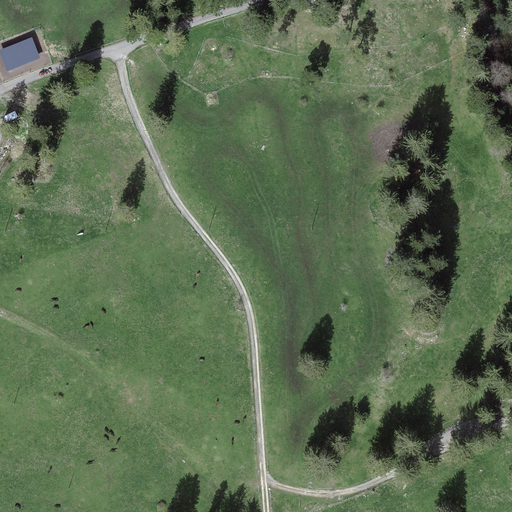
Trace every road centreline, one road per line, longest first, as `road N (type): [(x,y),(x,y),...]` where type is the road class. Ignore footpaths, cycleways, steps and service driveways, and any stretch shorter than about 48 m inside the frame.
road 1 (track): [(266,511),(246,301),(169,190),(132,109),(116,48)]
road 2 (unclassified): [(271,0),(0,90)]
road 3 (track): [(263,477),(294,490),(346,491),(511,420)]
